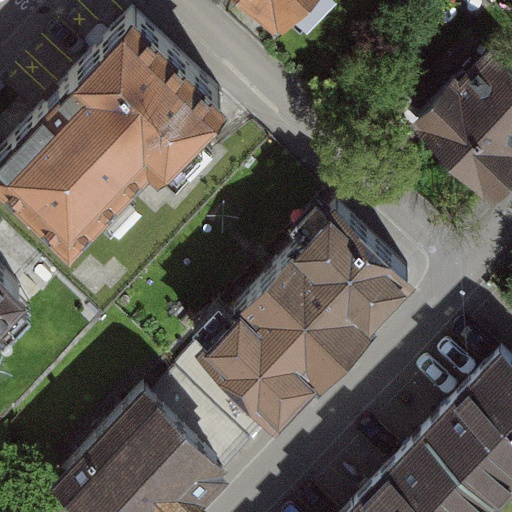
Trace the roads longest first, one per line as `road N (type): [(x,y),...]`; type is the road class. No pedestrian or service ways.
road 1 (residential): [(176,0),(461,269)]
road 2 (residential): [(461,269),(235,511)]
